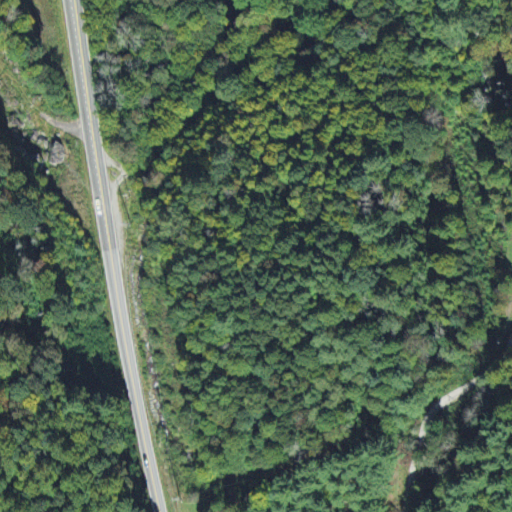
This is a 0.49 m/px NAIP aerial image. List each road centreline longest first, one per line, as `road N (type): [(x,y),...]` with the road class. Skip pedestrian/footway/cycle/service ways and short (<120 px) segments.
road 1 (primary): [(156,511),(73,0)]
road 2 (residential): [(100,195),(161,168),(228,100),(315,74),(331,0)]
road 3 (residential): [(405,511),(430,414),(511,354)]
